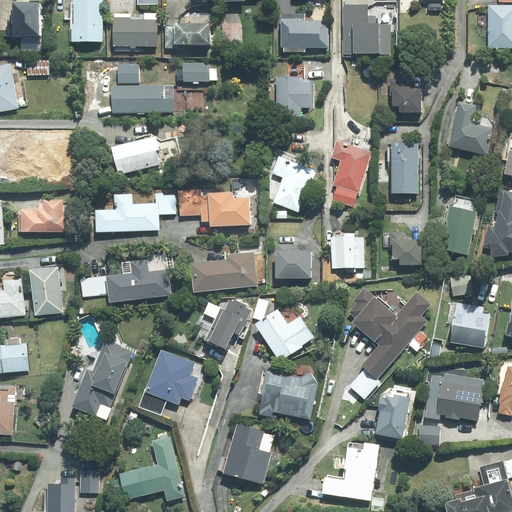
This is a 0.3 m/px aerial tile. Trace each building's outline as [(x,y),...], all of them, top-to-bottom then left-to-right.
[(69,0),(68,44),(74,44),(101,45),(102,0),(69,0)] [(378,27),(366,27),(366,5),(341,6),(342,58),(367,57),(379,57),(378,27)] [(38,6),(11,6),(10,40),(37,41),(38,6)] [(511,8),(489,9),(490,20),(484,20),(485,50),(490,49),(511,49),(511,8)] [(142,21),(130,21),(130,15),(113,14),(112,47),(154,49),(155,16),(143,15),(142,21)] [(188,15),(188,26),(165,25),(163,48),(207,50),(208,27),(209,16),(188,15)] [(304,55),(304,50),(326,51),(327,23),(280,21),(279,49),(288,49),(287,54),(304,55)] [(241,24),(220,25),(221,45),(242,44),(241,24)] [(25,62),(24,76),(49,77),(49,63),(25,62)] [(0,112),(18,110),(10,65),(0,66),(0,112)] [(300,118),(300,109),(309,109),(309,83),(300,83),(300,78),(274,78),(275,118),(300,118)] [(421,93),(408,93),(408,81),(392,80),(391,92),(390,113),(420,115),(421,93)] [(164,88),(113,85),(110,85),(109,110),(112,110),(112,114),(172,116),(173,88),(172,88),(171,97),(163,97),(164,88)] [(485,158),(492,130),(470,125),(473,110),(457,106),(446,148),(485,158)] [(511,115),(500,179),(511,181),(511,115)] [(152,141),(110,152),(117,179),(159,168),(152,141)] [(341,165),(332,188),(355,197),(370,155),(336,142),(329,160),(341,165)] [(0,186),(14,187),(17,145),(0,143),(0,186)] [(391,164),(390,195),(415,196),(416,146),(385,145),(385,164),(391,164)] [(284,181),(273,205),(295,215),(314,176),(278,159),(271,175),(284,181)] [(210,194),(210,199),(200,199),(200,192),(179,191),(178,217),(200,218),(200,228),(208,228),(249,230),(250,201),(232,200),(232,195),(210,194)] [(511,197),(499,196),(494,229),(485,227),(482,248),(491,249),(490,260),(506,262),(507,256),(511,256),(511,197)] [(133,206),(133,197),(113,197),(113,206),(105,206),(105,211),(88,212),(89,233),(159,233),(158,216),(175,216),(175,197),(155,197),(155,206),(133,206)] [(62,203),(38,202),(38,213),(20,212),(19,235),(74,238),(75,219),(62,219),(62,203)] [(445,210),(437,251),(466,257),(475,215),(445,210)] [(420,243),(407,243),(407,233),(383,232),(383,247),(389,247),(389,266),(420,267),(420,243)] [(360,272),(360,269),(363,269),(364,242),(361,242),(352,241),(352,238),(343,237),(342,241),(331,240),(330,271),(360,272)] [(311,283),(313,254),(294,253),(294,247),(275,246),(274,281),(311,283)] [(254,254),(225,258),(225,262),(188,266),(192,294),(257,286),(254,254)] [(107,304),(173,297),(169,259),(127,264),(129,276),(104,279),(80,282),(82,298),(106,295),(107,304)] [(56,266),(27,271),(34,317),(63,313),(56,266)] [(0,320),(25,317),(21,277),(2,279),(4,293),(0,293),(0,320)] [(448,280),(451,298),(474,295),(471,277),(448,280)] [(350,326),(376,349),(362,364),(358,368),(373,382),(376,378),(426,324),(420,318),(431,307),(417,294),(406,305),(395,318),(364,290),(350,306),(352,309),(347,315),(355,322),(350,326)] [(481,316),(482,310),(451,307),(446,346),(482,350),(485,350),(489,317),(481,316)] [(286,326),(275,310),(252,327),(279,364),(314,339),(299,317),(286,326)] [(223,355),(238,321),(219,312),(203,346),(223,355)] [(503,339),(511,339),(511,312),(509,327),(505,326),(503,339)] [(26,345),(0,347),(0,376),(29,374),(26,345)] [(68,409),(96,420),(98,409),(108,412),(130,352),(113,346),(94,348),(90,357),(94,364),(90,372),(83,370),(68,409)] [(181,401),(189,404),(198,380),(190,377),(194,365),(159,351),(138,407),(162,416),(167,402),(179,406),(181,401)] [(511,369),(504,369),(498,416),(511,417),(511,369)] [(308,422),(319,381),(312,373),(303,377),(263,372),(256,418),(274,421),(274,417),(308,422)] [(478,423),(481,385),(481,380),(428,376),(425,421),(434,422),(435,420),(478,423)] [(0,437),(11,439),(16,391),(0,389),(0,437)] [(400,443),(408,402),(381,397),(374,438),(400,443)] [(219,476),(260,487),(274,437),(233,425),(219,476)] [(438,428),(417,427),(417,447),(438,448),(438,428)] [(163,493),(165,503),(184,499),(169,437),(151,441),(157,469),(109,480),(115,504),(163,493)] [(341,484),(314,480),(312,494),(369,502),(377,449),(351,445),(350,450),(346,449),(341,484)] [(444,511),(511,511),(511,501),(507,482),(511,480),(511,459),(478,468),(484,490),(455,497),(456,502),(443,505),(444,511)] [(100,473),(79,471),(77,495),(98,497),(100,473)] [(73,511),(74,480),(59,480),(59,486),(46,486),(45,511),(73,511)] [(380,511),(382,499),(371,498),(369,511),(380,511)]
